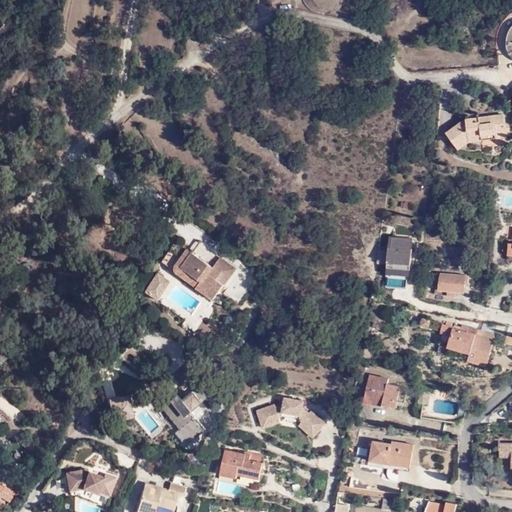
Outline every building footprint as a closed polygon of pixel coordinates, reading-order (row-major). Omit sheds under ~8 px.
[(312,0),(313,1),(314,3),(318,7),(323,9),(326,9),(331,9),(334,8),(336,6),(340,1),(340,0),(312,0)] [(495,131),(506,130),(504,114),(480,118),(480,121),(474,122),(473,118),(466,118),(466,121),(462,121),(446,133),(458,150),(468,142),(482,140),(481,137),(496,135),(495,131)] [(507,137),(506,130),(495,131),(496,135),(481,137),(482,140),(507,137)] [(4,249),(10,256),(15,252),(14,250),(17,247),(10,239),(4,244),(6,247),(4,249)] [(389,248),(379,247),(378,264),(387,265),(389,248)] [(389,248),(387,265),(386,277),(400,278),(400,273),(407,274),(410,274),(412,249),(389,247),(389,248)] [(225,286),(236,269),(221,258),(214,269),(187,250),(181,258),(170,251),(162,262),(208,294),(217,281),(225,286)] [(144,292),(157,301),(170,282),(157,273),(144,292)] [(440,290),(457,291),(463,292),(465,276),(442,274),(441,281),(440,290)] [(456,296),(457,291),(440,290),(441,281),(437,281),(436,294),(456,296)] [(100,306),(110,298),(98,284),(88,292),(100,306)] [(206,312),(200,308),(197,313),(202,317),(206,312)] [(391,319),(377,314),(374,322),(372,328),(386,332),(391,319)] [(420,326),(429,328),(431,320),(422,317),(420,326)] [(454,324),(453,328),(470,333),(471,329),(454,324)] [(440,333),(443,334),(451,336),(448,347),(471,353),(469,360),(488,365),(495,340),(477,335),(478,329),(471,327),(471,329),(470,333),(453,328),(443,325),(440,333)] [(496,334),(478,329),(477,335),(495,340),(496,334)] [(451,336),(443,334),(438,352),(469,360),(471,353),(448,347),(451,336)] [(392,401),(397,402),(401,386),(388,384),(389,378),(370,374),(364,402),(382,406),(382,405),(391,407),(392,401)] [(185,447),(203,432),(192,420),(189,423),(184,417),(188,414),(207,398),(198,387),(181,401),(177,395),(165,404),(172,413),(167,416),(175,425),(178,422),(182,427),(174,434),(185,447)] [(420,403),(430,405),(432,392),(421,391),(420,403)] [(130,395),(109,399),(113,420),(134,415),(130,395)] [(277,407),(276,404),(257,410),(261,422),(268,420),(269,425),(282,421),(280,416),(283,416),(302,419),(304,420),(300,424),(310,433),(314,428),(319,432),(327,423),(312,410),(310,412),(304,408),(306,401),(285,397),(283,405),(277,407)] [(161,408),(167,416),(172,413),(165,404),(161,408)] [(189,423),(192,420),(188,414),(184,417),(189,423)] [(315,437),(319,432),(314,428),(310,433),(315,437)] [(370,461),(377,463),(411,467),(414,445),(394,441),(394,444),(374,441),(370,461)] [(511,444),(501,444),(501,458),(511,457),(511,444)] [(245,459),(246,454),(227,450),(221,475),(237,479),(239,472),(261,476),(264,463),(251,460),(245,459)] [(104,478),(88,471),(87,471),(88,469),(66,473),(69,491),(81,489),(99,496),(100,492),(110,496),(116,478),(105,474),(104,478)] [(239,472),(237,479),(259,484),(261,476),(239,472)] [(6,479),(1,481),(15,490),(17,486),(6,479)] [(15,490),(1,481),(0,481),(0,500),(6,504),(15,490)] [(183,495),(186,487),(171,482),(169,490),(146,482),(136,511),(172,511),(173,510),(179,494),(183,495)] [(391,511),(393,502),(384,501),(383,509),(358,505),(356,511),(391,511)] [(429,501),(425,511),(456,511),(458,504),(447,502),(446,505),(429,501)]
